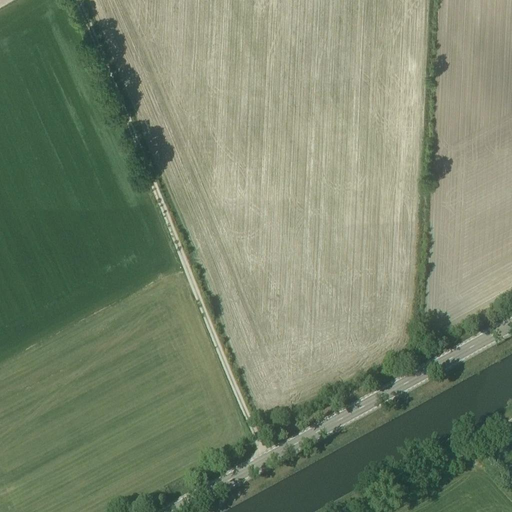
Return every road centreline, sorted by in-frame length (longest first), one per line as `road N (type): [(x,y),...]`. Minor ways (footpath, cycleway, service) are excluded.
road 1 (track): [(265,461),(76,0)]
road 2 (secondary): [(172,511),(511,325)]
road 3 (unclassified): [(352,511),(511,424)]
